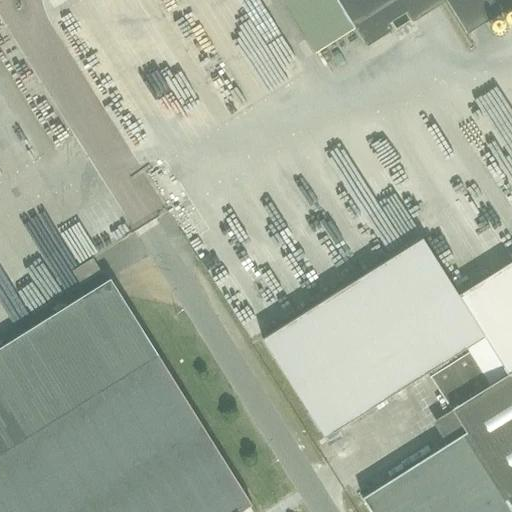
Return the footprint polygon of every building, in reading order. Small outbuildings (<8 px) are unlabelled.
[(413,21),(446,0),(467,32),(511,3),(511,0),(336,0),(367,47),(392,31),(388,25),(407,13),(413,21)] [(324,438),(484,337),(458,295),(422,239),(262,339),(324,438)] [(79,286),(99,273),(91,260),(71,273),(79,286)] [(511,507),(511,261),(458,295),(484,337),(508,374),(451,410),(465,433),(511,507)] [(157,355),(108,280),(0,348),(0,511),(240,511),(251,505),(157,355)] [(470,352),(430,377),(450,409),(490,384),(470,352)] [(362,498),(371,511),(511,511),(511,507),(465,433),(362,498)]
